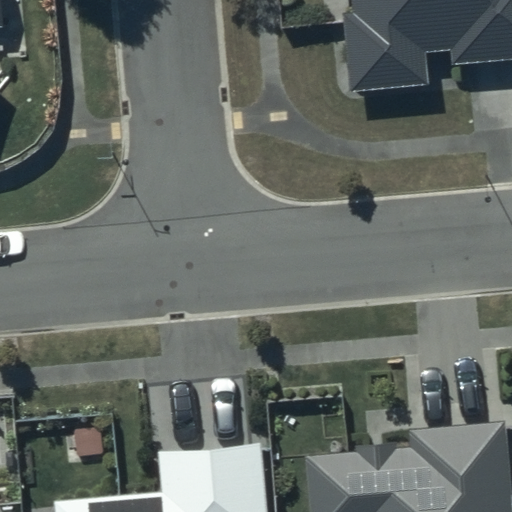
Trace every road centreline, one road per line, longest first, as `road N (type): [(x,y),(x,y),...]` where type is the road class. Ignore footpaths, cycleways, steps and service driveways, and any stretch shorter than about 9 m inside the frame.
road 1 (residential): [(195,262),(511,235)]
road 2 (residential): [(172,0),(195,262)]
road 3 (residential): [(0,279),(195,262)]
